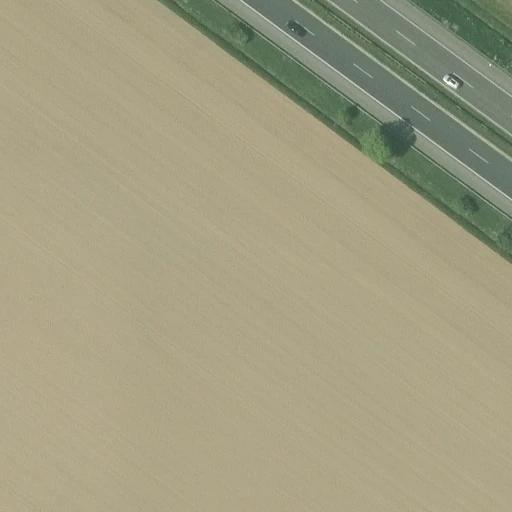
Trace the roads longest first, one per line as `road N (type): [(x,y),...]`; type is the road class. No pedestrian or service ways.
road 1 (motorway): [(274,0),(511,178)]
road 2 (motorway): [(511,105),(368,0)]
